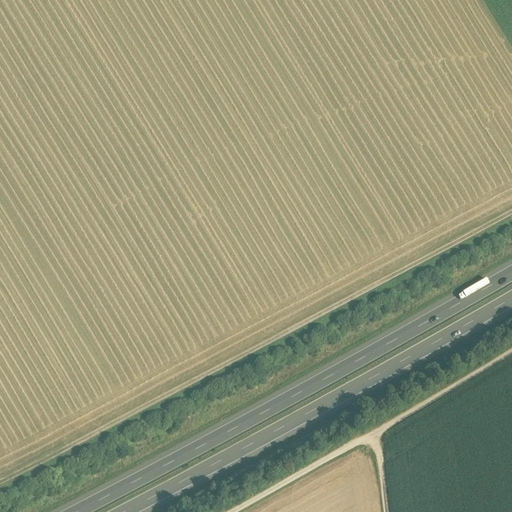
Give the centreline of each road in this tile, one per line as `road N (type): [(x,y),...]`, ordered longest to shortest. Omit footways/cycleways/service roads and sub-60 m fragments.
road 1 (track): [(511,209),(0,482)]
road 2 (motorway): [(511,271),(69,511)]
road 3 (motorway): [(115,511),(511,295)]
road 4 (track): [(511,352),(233,511)]
